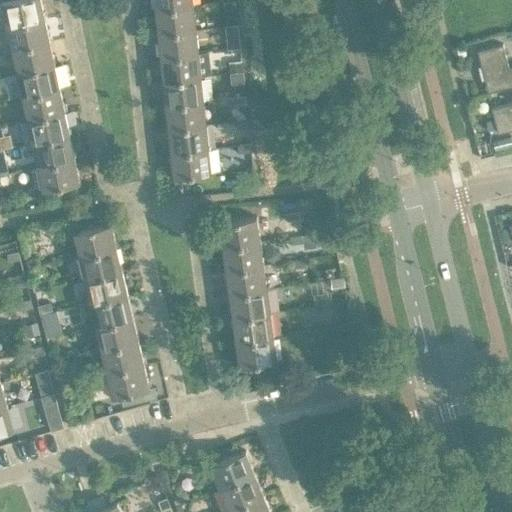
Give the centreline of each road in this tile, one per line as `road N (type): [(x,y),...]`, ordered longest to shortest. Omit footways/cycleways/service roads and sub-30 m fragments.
road 1 (residential): [(262,408),(29,468)]
road 2 (tertiary): [(341,0),(397,211)]
road 3 (tertiary): [(433,202),(380,0)]
road 4 (tertiary): [(466,359),(433,202)]
road 5 (tertiary): [(397,211),(434,367)]
road 6 (tertiary): [(507,511),(466,359)]
road 7 (tertiary): [(434,367),(471,511)]
